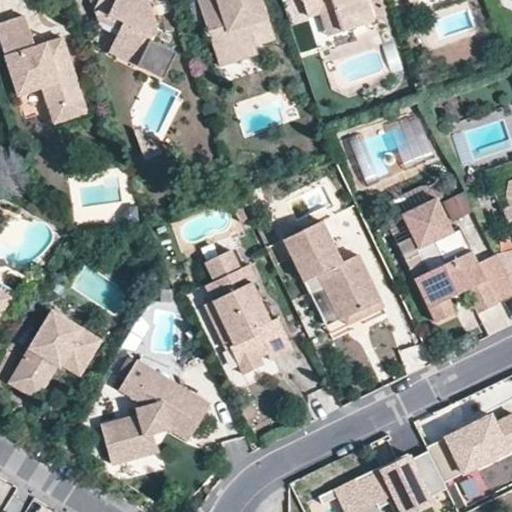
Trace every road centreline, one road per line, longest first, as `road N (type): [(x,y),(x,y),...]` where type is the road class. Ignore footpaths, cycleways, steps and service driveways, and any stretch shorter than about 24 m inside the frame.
road 1 (residential): [(230,511),(242,488),(275,463),(511,348)]
road 2 (residential): [(105,511),(0,449)]
